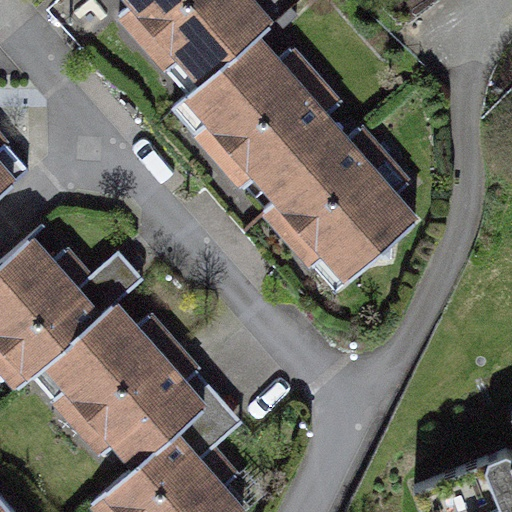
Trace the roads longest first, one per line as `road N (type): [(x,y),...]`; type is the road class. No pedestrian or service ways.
road 1 (residential): [(357,394),(391,365),(435,300),(463,230),(472,83),(505,0)]
road 2 (residential): [(357,394),(320,378),(104,142)]
road 3 (residential): [(104,142),(0,15)]
road 4 (residential): [(104,142),(0,226)]
road 5 (residential): [(309,511),(357,394)]
